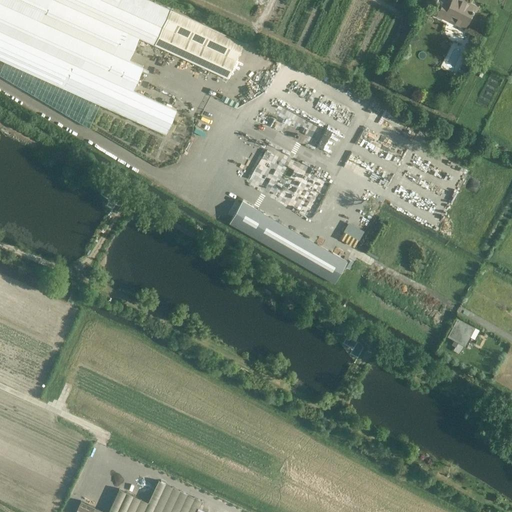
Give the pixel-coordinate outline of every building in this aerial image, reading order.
[(149,0),(0,0),(0,58),(166,134),(177,110),(134,90),(145,67),(130,60),(139,38),(228,79),(245,43),(183,15),(149,0)] [(449,18),(456,22),(456,23),(464,27),(467,20),(473,7),(465,4),(466,2),(460,0),(452,0),(450,5),(444,2),(438,15),(448,20),(449,18)] [(408,37),(411,46),(419,43),(417,35),(408,37)] [(463,59),(458,68),(465,71),(469,62),(463,59)] [(322,149),(332,131),(326,129),(320,141),(317,146),(322,149)] [(263,149),(250,178),(256,181),(255,184),(264,188),(272,170),(270,170),(277,155),(263,149)] [(108,207),(115,209),(116,201),(109,200),(108,207)] [(346,261),(263,213),(242,201),(229,223),(334,283),(346,261)] [(354,244),(357,237),(343,231),(340,238),(354,244)] [(447,335),(465,344),(475,326),(457,317),(447,335)] [(119,489),(108,511),(196,511),(202,501),(158,481),(148,502),(119,489)] [(81,511),(104,511),(80,501),(75,511),(79,511),(81,511)]
